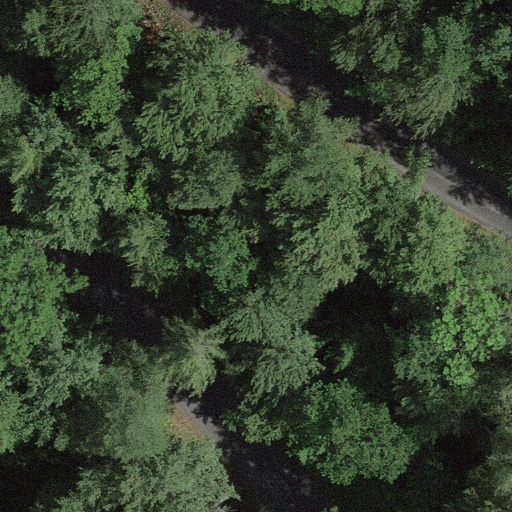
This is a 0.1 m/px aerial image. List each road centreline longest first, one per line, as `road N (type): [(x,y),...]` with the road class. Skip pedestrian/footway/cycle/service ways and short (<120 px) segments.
road 1 (tertiary): [(314,511),(0,158)]
road 2 (tertiary): [(206,0),(364,119),(511,212)]
